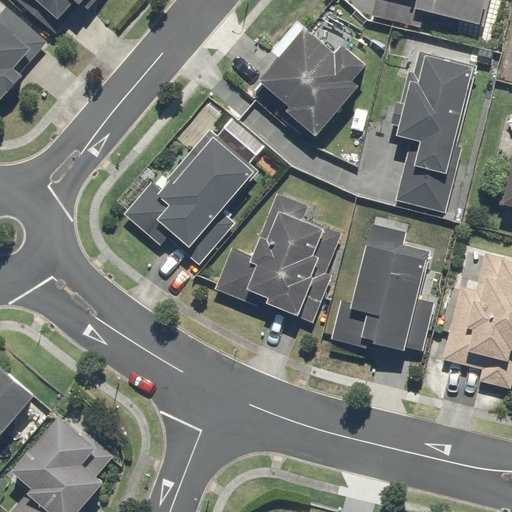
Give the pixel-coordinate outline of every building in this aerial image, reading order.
[(92,0),(14,0),(53,34),(76,9),(81,13),(92,0)] [(372,0),(369,15),(420,25),(422,15),(483,27),(488,0),(372,0)] [(0,99),(48,45),(6,8),(0,15),(0,99)] [(249,88),(252,91),(309,141),(357,86),(353,83),(366,68),(339,43),(331,52),(303,27),(249,88)] [(477,68),(417,55),(411,85),(407,84),(395,139),(408,142),(395,202),(446,213),(477,68)] [(121,215),(124,218),(158,247),(164,240),(196,267),(235,222),(220,210),(251,174),(244,167),(262,147),(230,119),(217,134),(211,129),(156,193),(147,185),(121,215)] [(511,149),(500,205),(511,207),(511,149)] [(303,217),(307,205),(275,193),(251,257),(229,249),(212,293),(256,309),(258,304),(281,313),(278,322),(309,333),(332,274),(324,271),(339,231),(303,217)] [(367,248),(359,246),(349,302),(336,300),(329,342),(419,358),(430,295),(422,293),(429,253),(403,249),(407,224),(372,218),(367,248)] [(474,278),(460,275),(442,359),(480,367),(477,381),(509,388),(511,373),(511,260),(479,254),(474,278)] [(0,429),(31,395),(0,367),(0,429)] [(95,449),(51,418),(6,476),(26,492),(10,511),(77,511),(100,484),(80,469),(95,449)]
